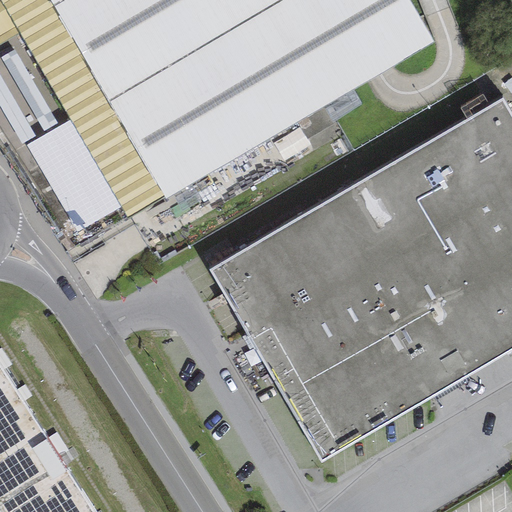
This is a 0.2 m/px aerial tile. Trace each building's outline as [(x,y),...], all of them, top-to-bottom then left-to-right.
[(127,217),(162,196),(165,199),(379,73),(432,42),(407,0),(1,0),(71,120),(121,206),(127,217)] [(468,100),(509,85),(504,74),(464,89),(468,100)] [(511,117),(501,99),(209,271),(322,462),(511,349),(511,117)] [(121,206),(71,120),(26,146),(76,231),(121,206)] [(0,511),(93,511),(64,467),(74,460),(56,432),(46,438),(0,367),(0,511)]
